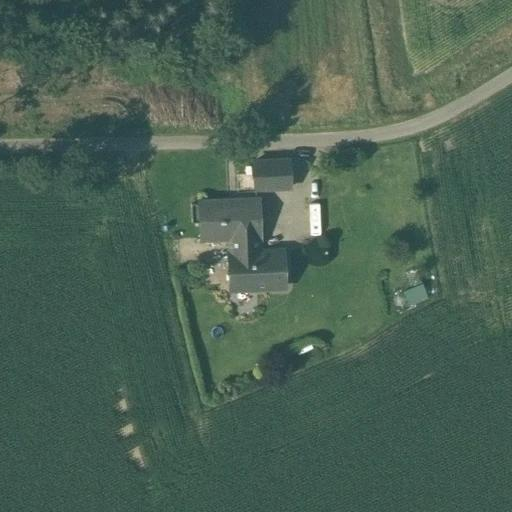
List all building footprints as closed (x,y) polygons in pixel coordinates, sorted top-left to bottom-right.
[(287,161),(252,162),(253,189),(288,188),(287,161)] [(201,239),(232,237),(232,255),(259,254),(257,200),(200,203),(200,204),(200,221),(201,239)] [(200,221),(200,204),(191,204),(192,222),(200,221)] [(232,255),(228,255),(230,289),(284,287),(282,252),(259,254),(232,255)] [(412,304),(431,295),(425,280),(405,288),(412,304)]
